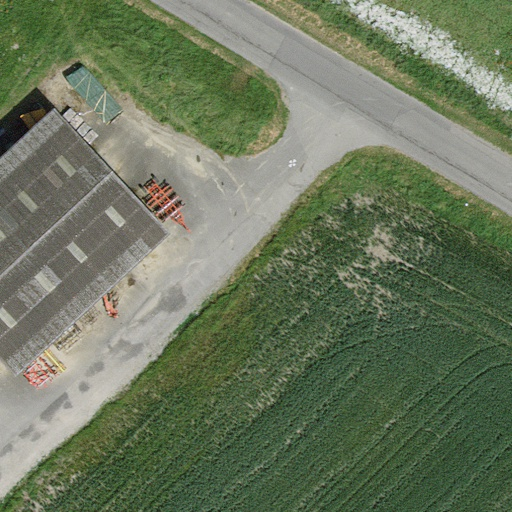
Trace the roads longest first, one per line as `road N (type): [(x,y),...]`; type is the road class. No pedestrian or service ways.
road 1 (track): [(361,100),(0,482)]
road 2 (unclassified): [(511,189),(197,0)]
